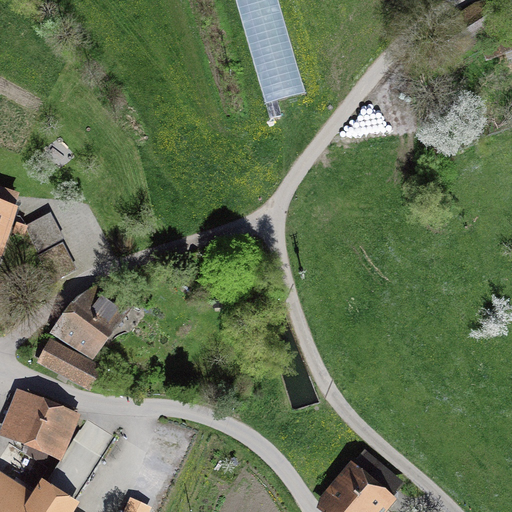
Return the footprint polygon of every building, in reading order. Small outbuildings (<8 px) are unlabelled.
[(304,90),(278,0),(236,0),(265,101),(304,90)] [(441,32),(454,52),(498,25),(485,5),(441,32)] [(511,38),(503,42),(506,52),(511,49),(511,38)] [(0,310),(32,215),(0,203),(0,310)] [(51,245),(65,268),(77,261),(63,238),(51,245)] [(123,313),(93,290),(81,306),(80,306),(66,324),(68,325),(60,337),(53,332),(53,333),(89,357),(123,313)] [(100,371),(49,343),(40,360),(90,388),(100,371)] [(72,423),(9,397),(0,420),(0,446),(53,468),(72,423)] [(41,496),(67,511),(68,511),(114,437),(86,421),(41,496)] [(323,507),(328,511),(394,511),(401,504),(357,467),(323,507)] [(23,497),(0,483),(0,511),(67,511),(41,496),(28,488),(23,497)]
